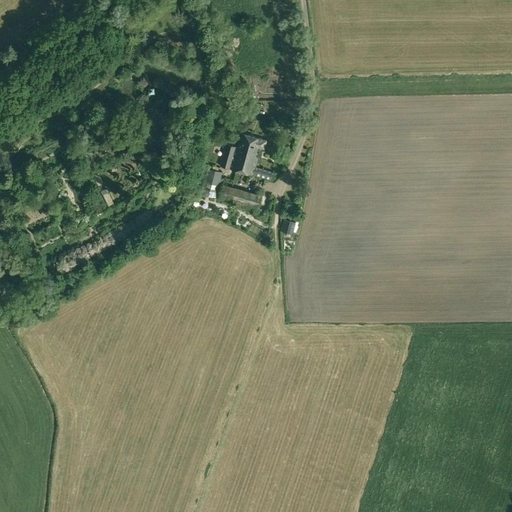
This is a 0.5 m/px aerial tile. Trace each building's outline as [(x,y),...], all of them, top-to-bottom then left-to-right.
[(220,166),(272,180),(274,172),(256,167),(259,153),(257,152),(258,147),(264,149),(267,140),(242,133),(238,148),(226,144),(220,166)] [(201,188),(202,189),(217,192),(218,193),(224,173),(206,169),(201,188)] [(98,173),(93,175),(107,205),(112,203),(98,173)] [(217,192),(202,189),(201,194),(216,197),(217,192)] [(295,222),(284,219),(281,231),(292,234),(295,222)] [(271,235),(266,232),(262,239),(268,242),(271,235)]
